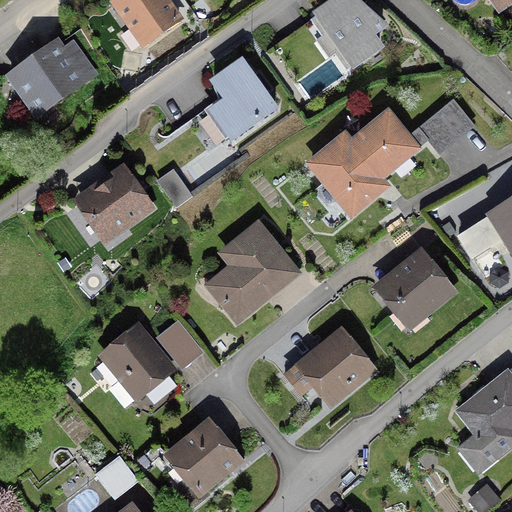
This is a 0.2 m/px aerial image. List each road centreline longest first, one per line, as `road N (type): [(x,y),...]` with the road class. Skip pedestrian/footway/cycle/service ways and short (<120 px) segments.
road 1 (residential): [(0,208),(279,0)]
road 2 (residential): [(511,312),(277,511)]
road 3 (residential): [(511,105),(399,0)]
